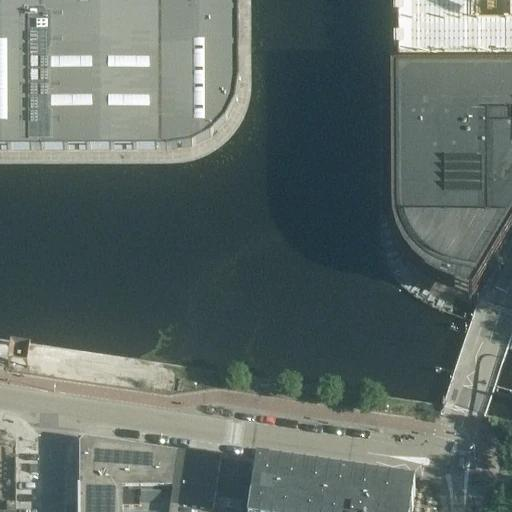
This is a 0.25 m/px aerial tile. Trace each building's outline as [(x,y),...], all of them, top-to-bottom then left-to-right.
[(0,0),(0,151),(41,152),(40,0),(0,0)] [(161,151),(160,0),(40,0),(41,152),(161,151)] [(238,83),(238,0),(160,0),(161,151),(171,151),(191,148),(210,138),(225,123),(235,104),(238,83)] [(511,0),(395,0),(396,66),(511,65),(511,0)] [(487,278),(511,235),(511,81),(402,82),(396,82),(395,82),(396,220),(396,223),(397,227),(397,230),(398,235),(399,237),(400,241),(402,246),(403,248),(405,253),(407,257),(410,261),(412,263),(415,266),(420,271),(424,274),(426,276),(430,279),(432,280),(436,282),(442,285),(447,287),(452,288),(456,289),(478,292),(486,278),(487,278)] [(170,511),(179,457),(85,444),(80,448),(79,511),(170,511)] [(244,511),(250,470),(252,470),(252,468),(247,468),(186,459),(183,458),(179,457),(170,511),(244,511)] [(412,511),(415,493),(257,470),(250,511),(412,511)]
